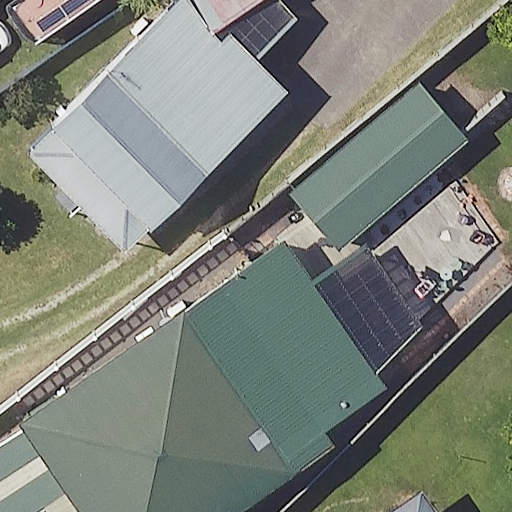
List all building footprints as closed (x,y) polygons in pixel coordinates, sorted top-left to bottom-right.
[(200,0),(171,0),(47,127),(148,224),(286,83),(200,0)] [(419,76),(291,188),(342,245),(470,134),(419,76)] [(486,281),(435,217),(392,251),(443,315),(486,281)] [(220,272),(17,413),(86,511),(224,511),(335,436),(220,272)] [(443,511),(421,481),(376,511),(443,511)]
